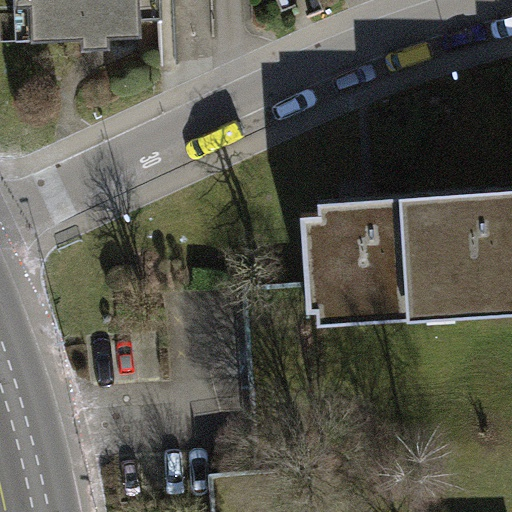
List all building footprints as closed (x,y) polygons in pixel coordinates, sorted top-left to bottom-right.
[(14,0),(15,7),(16,7),(32,6),(33,40),(33,42),(82,39),(83,50),(111,48),(111,38),(143,36),(142,20),(177,18),(175,0),(14,0)] [(17,40),(33,40),(32,6),(16,7),(17,40)] [(511,198),(511,184),(320,197),(321,211),(511,198)] [(511,198),(321,211),(302,212),(308,308),(318,308),(511,295),(511,198)] [(511,295),(318,308),(319,321),(511,308),(511,295)]
